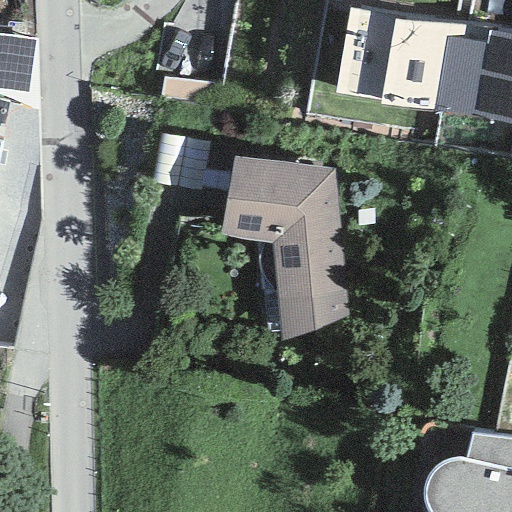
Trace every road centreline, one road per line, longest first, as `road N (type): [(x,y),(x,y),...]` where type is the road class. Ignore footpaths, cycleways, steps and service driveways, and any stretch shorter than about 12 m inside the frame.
road 1 (tertiary): [(58,48),(67,307)]
road 2 (residential): [(20,511),(67,307)]
road 3 (tertiary): [(67,307),(73,511)]
